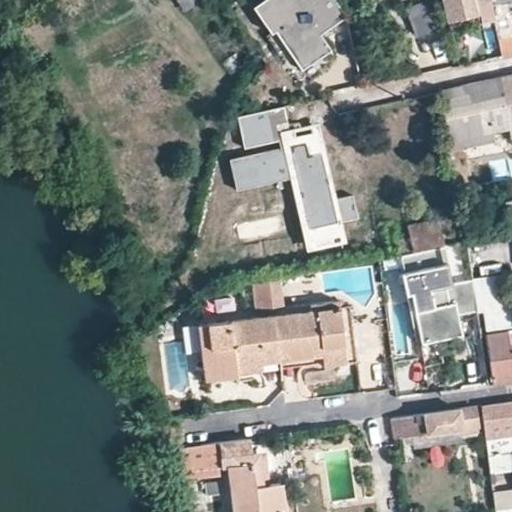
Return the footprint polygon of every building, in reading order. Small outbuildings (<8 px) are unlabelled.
[(177,0),(186,12),(204,0),(177,0)] [(352,12),(342,0),(277,0),(263,12),(283,36),(286,34),(315,69),(342,47),(331,33),(354,13),(352,12)] [(442,0),(448,25),(494,17),(490,0),(442,0)] [(511,0),(490,0),(494,17),(498,34),(511,31),(511,0)] [(511,31),(498,34),(502,55),(511,53),(511,31)] [(511,117),(511,73),(500,77),(508,118),(511,117)] [(508,118),(500,77),(438,91),(449,140),(511,127),(508,118)] [(285,110),(237,121),(245,153),(283,144),(285,152),(231,165),(238,193),(290,181),(308,257),(347,248),(342,227),(359,223),(353,197),(333,202),(315,125),(290,131),(285,110)] [(454,282),(448,250),(403,259),(410,295),(416,296),(426,346),(467,337),(461,312),(474,310),(467,279),(454,282)] [(501,271),(467,279),(474,310),(479,310),(480,311),(483,329),(511,324),(511,303),(509,304),(500,296),(498,287),(503,287),(501,271)] [(276,279),(275,276),(264,278),(269,312),(281,310),(276,279)] [(264,278),(247,281),(248,283),(252,314),(269,312),(264,278)] [(276,356),(318,350),(320,362),(353,356),(343,303),(335,304),(333,301),(281,310),(269,312),(276,356)] [(232,364),(276,356),(269,312),(252,314),(192,324),(203,379),(234,375),(232,364)] [(511,326),(508,327),(508,331),(486,334),(493,382),(511,379),(511,349),(511,339),(511,338),(511,326)] [(481,409),(486,457),(511,454),(511,453),(511,403),(511,405),(481,409)] [(433,412),(391,417),(393,439),(475,428),(472,407),(433,412)] [(324,441),(322,429),(311,431),(312,443),(324,441)] [(182,446),(192,476),(229,473),(234,511),(282,511),(278,483),(267,484),(261,484),(260,478),(253,478),(250,452),(248,437),(182,446)] [(263,450),(250,452),(253,478),(260,478),(261,484),(267,484),(263,450)] [(511,456),(511,454),(486,457),(489,475),(511,471),(511,456)] [(279,485),(293,484),(292,464),(278,465),(279,485)]
